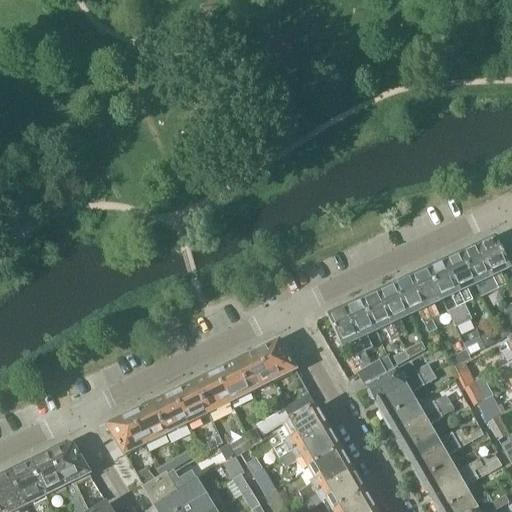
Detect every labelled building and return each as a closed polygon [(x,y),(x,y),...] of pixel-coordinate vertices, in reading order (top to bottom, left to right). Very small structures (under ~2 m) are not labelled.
[(491,241),(477,248),(498,291),(505,288),(499,275),(511,270),(497,243),(491,241)] [(477,248),(460,255),(476,289),(485,285),(490,295),(498,291),(477,248)] [(476,289),(460,255),(443,263),(464,306),(469,316),(476,312),(468,293),(476,289)] [(464,306),(443,263),(427,271),(444,304),(452,300),(456,309),(464,306)] [(444,304),(427,271),(410,279),(432,322),(439,319),(435,309),(444,304)] [(432,322),(410,279),(393,287),(410,320),(419,316),(423,326),(424,326),(432,322)] [(393,287),(377,294),(398,338),(406,335),(401,324),(410,320),(393,287)] [(377,294),(360,302),(377,336),(386,331),(391,342),(398,338),(377,294)] [(377,336),(360,302),(343,310),(365,352),(372,349),(368,340),(377,336)] [(365,352),(343,310),(331,315),(330,318),(328,319),(341,349),(352,344),(357,356),(365,352)] [(437,331),(432,322),(424,326),(428,335),(437,331)] [(507,366),(511,363),(511,339),(508,342),(497,347),(507,366)] [(274,343),(255,353),(272,385),(296,373),(280,345),(274,343)] [(421,344),(405,353),(409,361),(425,353),(421,344)] [(465,352),(469,358),(480,353),(476,345),(464,351),(465,352)] [(371,366),(365,354),(365,352),(357,356),(363,370),(364,370),(371,366)] [(469,358),(465,352),(448,360),(453,370),(464,365),(471,361),(469,358)] [(272,385),(255,353),(234,363),(250,395),(272,385)] [(409,361),(405,353),(393,359),(397,367),(409,361)] [(386,358),(378,362),(385,374),(393,369),(386,358)] [(378,362),(371,366),(364,370),(363,370),(356,374),(363,387),(385,374),(378,362)] [(250,395),(234,363),(213,373),(230,405),(250,395)] [(511,363),(507,366),(498,370),(502,378),(511,372),(511,363)] [(377,405),(430,375),(425,368),(416,373),(411,364),(367,389),(377,405)] [(464,365),(453,370),(452,371),(464,391),(474,386),(464,365)] [(213,373),(191,384),(208,416),(230,405),(213,373)] [(433,382),(430,375),(377,405),(386,421),(416,403),(411,395),(433,382)] [(191,384),(171,394),(187,426),(208,416),(191,384)] [(483,403),(474,386),(464,391),(473,408),(478,405),(483,403)] [(187,426),(171,394),(149,405),(166,437),(187,426)] [(289,421),(314,408),(307,397),(283,410),(285,413),(289,421)] [(421,411),(416,403),(386,421),(395,436),(447,406),(443,399),(421,411)] [(450,404),(447,406),(395,436),(404,452),(434,434),(429,426),(454,412),(450,404)] [(149,405),(128,415),(144,447),(166,437),(149,405)] [(496,407),(482,415),(486,423),(488,425),(499,419),(502,417),(498,409),(496,407)] [(279,461),(331,432),(320,414),(317,412),(316,410),(284,429),(285,432),(282,433),(287,442),(284,443),(285,445),(273,452),(279,461)] [(289,421),(285,413),(271,420),(276,429),(289,421)] [(144,447),(128,415),(108,425),(107,431),(124,457),(144,447)] [(499,419),(488,425),(497,443),(509,437),(499,419)] [(271,420),(265,424),(269,432),(276,429),(271,420)] [(269,432),(265,424),(257,428),(262,436),(269,432)] [(447,458),(483,437),(479,429),(465,437),(412,467),(421,483),(451,465),(447,458)] [(412,467),(465,437),(461,430),(439,443),(434,434),(404,452),(412,467)] [(331,432),(279,461),(284,471),(296,464),(297,465),(299,465),(305,474),(342,452),(331,432)] [(211,440),(214,447),(215,449),(223,446),(219,437),(211,440)] [(511,454),(511,445),(508,438),(499,443),(507,457),(511,454)] [(236,457),(239,455),(248,451),(251,449),(247,441),(231,449),(236,457)] [(236,457),(231,449),(228,444),(217,450),(225,465),(228,463),(236,458),(236,457)] [(87,511),(74,485),(88,477),(89,477),(71,446),(51,455),(48,455),(47,456),(67,493),(75,511),(87,511)] [(261,472),(248,451),(239,455),(251,477),(261,472)] [(342,452),(305,474),(311,485),(309,485),(310,487),(298,494),(303,503),(355,474),(342,452)] [(178,460),(181,467),(193,460),(189,454),(178,460)] [(67,493),(47,456),(28,465),(45,500),(53,496),(54,499),(67,493)] [(483,459),(480,461),(484,467),(497,460),(495,457),(489,461),(483,459)] [(236,458),(228,463),(237,479),(241,477),(246,474),(236,458)] [(159,480),(181,467),(178,460),(155,474),(159,480)] [(484,467),(430,498),(438,511),(441,511),(470,496),(465,489),(501,468),(497,460),(484,467)] [(451,465),(421,483),(430,498),(484,467),(480,461),(456,474),(451,465)] [(45,500),(28,465),(8,475),(25,509),(45,500)] [(266,481),(261,472),(251,477),(257,487),(266,481)] [(155,507),(196,482),(192,475),(179,483),(174,474),(145,492),(155,507)] [(335,511),(366,494),(355,474),(303,503),(308,511),(310,511),(320,506),(321,508),(326,505),(330,511),(335,511)] [(18,511),(25,509),(8,475),(0,478),(0,508),(1,511),(18,511)] [(147,476),(139,480),(144,488),(151,484),(147,476)] [(241,477),(237,479),(233,482),(241,497),(250,492),(241,477)] [(201,490),(196,482),(155,507),(157,511),(182,511),(194,505),(189,498),(201,490)] [(478,511),(505,497),(500,490),(475,505),(470,496),(441,511),(478,511)] [(286,511),(276,491),(264,498),(271,511),(286,511)] [(250,511),(259,507),(250,492),(241,497),(249,511),(250,511)] [(376,511),(366,494),(335,511),(376,511)] [(497,511),(509,505),(505,498),(505,497),(478,511),(497,511)] [(214,511),(206,498),(194,505),(182,511),(214,511)]
